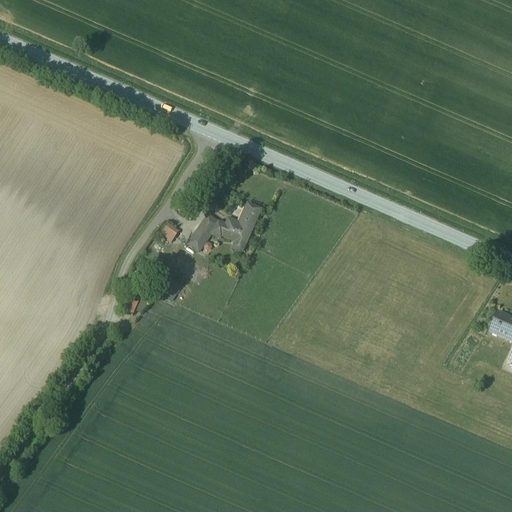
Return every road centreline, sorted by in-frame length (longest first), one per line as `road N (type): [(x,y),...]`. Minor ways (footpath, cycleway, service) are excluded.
road 1 (residential): [(190,123),(99,261),(91,312),(0,438)]
road 2 (secondary): [(190,123),(511,261)]
road 3 (secondary): [(0,40),(190,123)]
